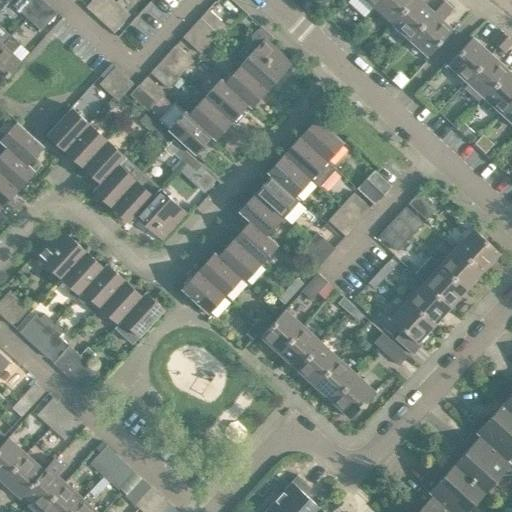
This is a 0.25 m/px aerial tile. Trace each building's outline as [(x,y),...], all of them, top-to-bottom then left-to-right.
[(33,0),(16,0),(12,5),(22,13),(33,0)] [(47,4),(42,0),(33,0),(22,13),(31,22),(47,4)] [(108,0),(91,0),(85,6),(95,15),(108,0)] [(104,23),(120,6),(113,0),(108,0),(95,15),(104,23)] [(379,0),(374,6),(391,22),(411,0),(379,0)] [(411,0),(391,22),(409,39),(433,12),(425,4),(427,0),(411,0)] [(443,1),(433,12),(409,39),(427,55),(452,29),(442,20),(452,9),(443,1)] [(40,30),(56,13),(47,4),(31,22),(40,30)] [(113,32),(129,14),(120,6),(104,23),(113,32)] [(217,34),(225,25),(208,9),(199,18),(217,34)] [(208,44),(217,34),(199,18),(191,27),(208,44)] [(182,36),(200,53),(208,44),(191,27),(182,36)] [(491,39),(497,44),(506,35),(500,29),(491,39)] [(267,89),(291,62),(256,30),(252,35),(252,44),(256,48),(240,64),(267,89)] [(0,83),(21,61),(12,53),(20,44),(10,35),(2,44),(0,46),(0,83)] [(511,40),(506,35),(497,44),(504,51),(511,42),(511,40)] [(490,54),(472,37),(447,63),(466,80),(490,54)] [(193,60),(175,44),(167,54),(184,70),(193,60)] [(176,79),(184,70),(167,54),(158,63),(176,79)] [(508,70),(490,54),(466,80),(483,96),(508,70)] [(150,72),(167,88),(176,79),(158,63),(150,72)] [(267,89),(240,64),(225,81),(224,82),(247,103),(247,104),(250,107),(267,89)] [(124,74),(115,66),(99,84),(108,92),(124,74)] [(511,100),(511,73),(508,70),(483,96),(501,113),(511,100)] [(117,101),(133,83),(124,74),(108,92),(117,101)] [(164,92),(146,76),(137,85),(155,102),(164,92)] [(225,81),(221,78),(204,96),(231,121),(247,104),(247,103),(224,82),(225,81)] [(137,86),(129,94),(147,110),(155,102),(137,85),(137,86)] [(231,121),(204,96),(189,113),(188,114),(211,135),(211,136),(214,139),(231,121)] [(511,100),(501,113),(511,122),(511,100)] [(89,124),(71,107),(46,134),(65,150),(89,124)] [(185,110),(168,129),(194,154),(211,136),(211,135),(188,114),(189,113),(185,110)] [(155,123),(145,113),(139,119),(149,129),(155,123)] [(343,142),(317,118),(300,136),(327,160),(343,142)] [(43,146),(17,121),(0,139),(0,141),(6,147),(7,147),(26,164),(27,164),(43,146)] [(462,122),(456,128),(468,139),(474,133),(462,122)] [(160,138),(165,132),(155,123),(149,129),(160,138)] [(82,167),(107,140),(89,124),(65,150),(82,167)] [(327,160),(300,136),(284,154),(310,178),(319,186),(335,169),(327,160)] [(119,164),(125,157),(107,140),(82,167),(99,182),(100,183),(118,163),(119,164)] [(190,155),(180,146),(174,152),(185,161),(190,155)] [(26,164),(7,147),(6,147),(0,154),(0,172),(18,189),(34,170),(27,164),(26,164)] [(310,178),(284,154),(267,172),(270,175),(271,175),(294,196),(295,195),(310,178)] [(195,171),(200,165),(190,155),(185,161),(195,171)] [(185,161),(179,167),(205,191),(217,179),(216,179),(200,165),(195,171),(185,161)] [(136,179),(119,164),(118,163),(100,183),(99,182),(93,189),(111,206),(136,179)] [(374,170),(366,178),(383,194),(391,186),(374,170)] [(18,189),(0,172),(0,205),(1,206),(18,189)] [(271,175),(270,175),(255,192),(282,217),(298,198),(295,195),(294,196),(271,175)] [(383,194),(365,178),(357,188),(374,204),(383,194)] [(111,206),(130,223),(136,216),(136,215),(153,196),(153,195),(136,179),(111,206)] [(162,239),(187,213),(159,188),(153,195),(153,196),(136,215),(136,216),(162,239)] [(282,217),(255,192),(238,211),(249,221),(250,220),(265,235),(266,234),(282,217)] [(371,208),(353,192),(345,201),(362,217),(371,208)] [(435,209),(417,193),(408,203),(426,219),(435,209)] [(362,217),(345,201),(336,211),(354,227),(362,217)] [(422,223),(405,206),(396,216),(414,232),(422,223)] [(336,211),(328,220),(345,236),(354,227),(336,211)] [(414,232),(396,216),(388,225),(405,241),(414,232)] [(234,238),(260,263),(277,244),(266,234),(265,235),(250,220),(249,221),(234,238)] [(405,241),(388,225),(379,234),(397,251),(405,241)] [(86,251),(59,227),(35,253),(61,278),(86,251)] [(499,252),(473,228),(456,246),(482,271),(499,252)] [(334,248),(316,232),(308,241),(326,257),(334,248)] [(260,263),(234,238),(218,255),(217,256),(240,277),(240,278),(244,281),(260,263)] [(326,257),(308,241),(299,251),(317,267),(326,257)] [(456,246),(440,264),(466,288),(482,271),(456,246)] [(103,267),(103,266),(86,251),(61,278),(72,287),(67,293),(74,300),(77,297),(83,291),(82,290),(103,267)] [(217,256),(218,255),(214,252),(198,270),(224,295),(240,278),(240,277),(217,256)] [(440,264),(431,256),(414,274),(423,282),(450,306),(466,288),(440,264)] [(393,267),(387,262),(377,272),(383,278),(393,267)] [(100,306),(124,280),(106,263),(103,266),(103,267),(82,290),(83,291),(77,297),(95,313),(100,307),(100,306)] [(224,295),(198,270),(181,289),(208,313),(224,295)] [(383,278),(377,272),(368,282),(374,288),(383,278)] [(327,282),(317,273),(301,290),(311,299),(327,282)] [(297,277),(287,287),(293,293),(303,283),(297,277)] [(142,296),(141,295),(124,280),(100,306),(100,307),(118,323),(122,319),(121,319),(142,296)] [(450,306),(423,282),(407,299),(434,324),(450,306)] [(293,293),(287,287),(278,298),(284,303),(293,293)] [(18,299),(9,290),(0,299),(0,314),(2,316),(18,299)] [(132,343),(164,309),(145,291),(141,295),(142,296),(121,319),(122,319),(118,323),(114,327),(132,343)] [(353,306),(343,296),(337,302),(348,312),(353,306)] [(28,307),(18,299),(2,316),(11,325),(28,307)] [(434,324),(407,299),(390,318),(403,329),(395,338),(412,354),(422,344),(418,341),(434,324)] [(353,306),(348,312),(358,321),(364,315),(353,306)] [(303,325),(284,309),(260,335),(278,352),(303,325)] [(44,313),(39,318),(45,323),(49,327),(53,322),(44,313)] [(270,318),(264,313),(255,323),(261,328),(270,318)] [(39,318),(35,314),(19,332),(28,340),(45,323),(39,318)] [(53,322),(49,327),(54,331),(59,336),(63,331),(53,322)] [(49,327),(45,323),(28,340),(37,349),(54,331),(49,327)] [(261,328),(255,323),(246,333),(252,339),(261,328)] [(321,342),(303,325),(278,352),(296,368),(321,342)] [(54,331),(37,349),(47,357),(63,340),(59,336),(54,331)] [(389,338),(382,332),(373,342),(380,348),(389,338)] [(407,355),(389,338),(380,348),(398,365),(407,355)] [(338,358),(321,342),(296,368),(314,385),(338,358)] [(69,345),(52,362),(63,372),(79,354),(69,345)] [(87,346),(79,355),(85,359),(92,351),(87,346)] [(0,370),(9,360),(0,351),(0,370)] [(79,355),(79,354),(63,372),(73,381),(89,363),(85,359),(79,355)] [(356,374),(338,358),(314,385),(332,401),(356,374)] [(98,372),(89,363),(73,381),(82,390),(98,372)] [(374,391),(356,374),(332,401),(350,418),(374,391)] [(511,380),(510,382),(511,383),(511,394),(511,393),(502,403),(511,412),(511,380)] [(44,391),(34,382),(17,401),(27,410),(44,391)] [(52,397),(36,414),(46,423),(62,405),(52,397)] [(27,410),(17,401),(10,408),(20,417),(27,410)] [(511,412),(502,403),(492,414),(495,416),(490,422),(481,414),(469,427),(473,430),(473,429),(511,465),(511,412)] [(62,405),(46,423),(55,431),(71,414),(62,405)] [(71,414),(55,431),(64,440),(81,422),(71,414)] [(511,465),(473,429),(473,430),(463,441),(472,449),(466,455),(463,453),(454,463),(484,491),(504,470),(509,474),(511,473),(511,465)] [(8,437),(0,445),(0,478),(2,480),(26,453),(8,437)] [(115,454),(106,445),(89,463),(99,472),(115,454)] [(43,469),(26,453),(2,480),(20,497),(44,470),(43,469)] [(124,462),(115,454),(99,472),(108,480),(124,462)] [(44,470),(20,497),(29,505),(36,511),(64,482),(56,474),(63,467),(63,466),(53,458),(43,469),(44,470)] [(134,471),(124,462),(108,480),(118,489),(134,471)] [(465,511),(484,491),(454,463),(445,473),(447,476),(442,482),(433,474),(422,486),(425,489),(426,489),(451,511),(465,511)] [(309,486),(297,474),(262,511),(314,511),(320,507),(310,498),(307,501),(301,495),(309,486)] [(150,486),(141,477),(125,495),(134,504),(150,486)] [(64,482),(36,511),(70,511),(83,499),(64,482)] [(143,511),(160,494),(150,486),(134,504),(143,511)] [(451,511),(426,489),(425,489),(415,501),(424,509),(421,511),(451,511)] [(160,511),(169,503),(160,494),(143,511),(160,511)] [(97,511),(83,499),(70,511),(97,511)] [(177,511),(178,511),(169,503),(161,511),(177,511)]
